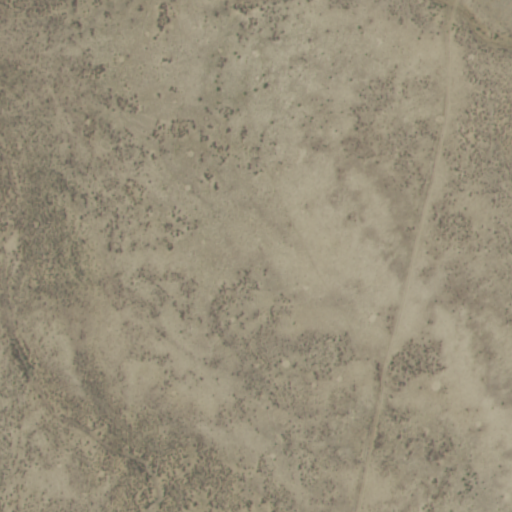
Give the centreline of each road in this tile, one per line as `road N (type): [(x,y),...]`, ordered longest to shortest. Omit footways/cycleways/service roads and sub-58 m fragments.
road 1 (residential): [(350,511),(379,387),(465,182),(488,0)]
road 2 (residential): [(379,387),(85,262),(0,239)]
road 3 (residential): [(85,262),(105,145),(63,60)]
